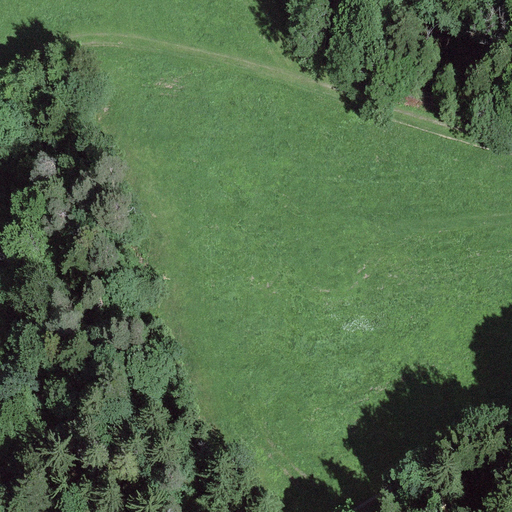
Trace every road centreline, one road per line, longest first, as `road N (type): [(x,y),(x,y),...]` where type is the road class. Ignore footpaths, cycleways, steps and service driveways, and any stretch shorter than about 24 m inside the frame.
road 1 (track): [(0,91),(54,44),(168,48),(309,81),(511,150)]
road 2 (track): [(365,511),(511,424)]
